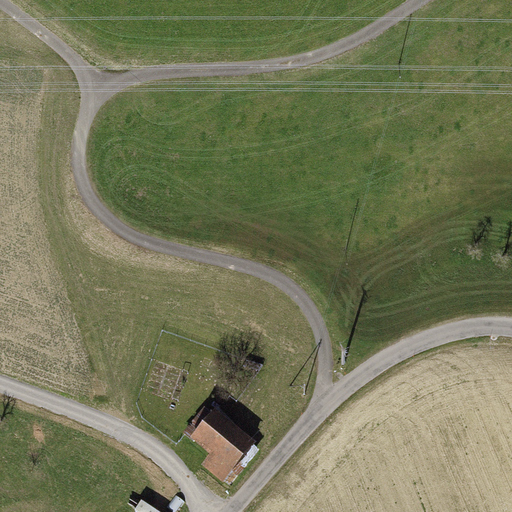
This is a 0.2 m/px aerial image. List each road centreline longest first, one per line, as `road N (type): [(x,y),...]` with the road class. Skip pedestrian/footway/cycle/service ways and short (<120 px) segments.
road 1 (track): [(3,0),(101,84),(77,155),(91,200),(122,229),(287,275),(327,333),(327,399)]
road 2 (unclassified): [(221,511),(327,399),(398,346),(470,324),(511,326)]
road 3 (track): [(101,84),(162,69),(256,67),(344,45),(412,0)]
road 4 (track): [(0,378),(130,424),(183,467),(211,511)]
